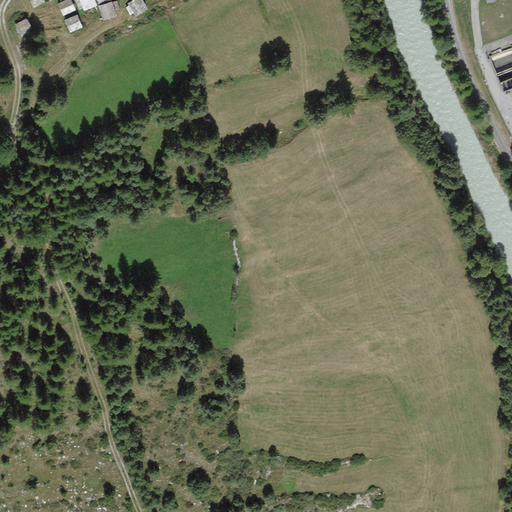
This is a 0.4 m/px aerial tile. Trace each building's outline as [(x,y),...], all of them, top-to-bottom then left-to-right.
[(69,0),(59,4),(63,15),(75,10),(70,0),(69,0)] [(78,0),(82,10),(96,5),(94,0),(78,0)] [(137,15),(147,10),(141,0),(135,0),(131,2),(137,15)] [(111,3),(100,7),(104,20),(115,17),(111,3)] [(66,22),(71,32),(83,26),(78,16),(66,22)] [(17,26),(22,33),(31,28),(26,20),(17,26)]
